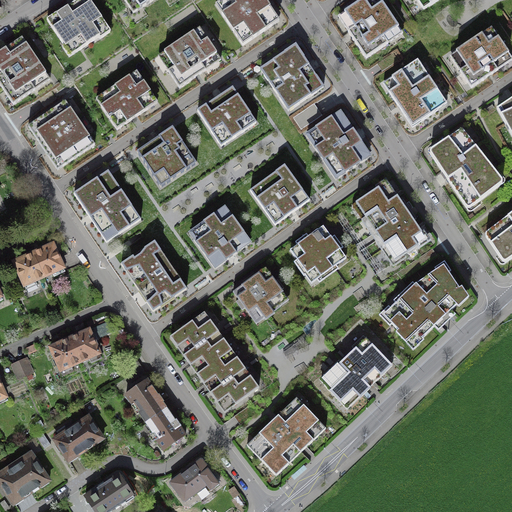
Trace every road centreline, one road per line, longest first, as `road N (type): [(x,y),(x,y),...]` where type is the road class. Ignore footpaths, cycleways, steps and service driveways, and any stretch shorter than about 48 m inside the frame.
road 1 (residential): [(309,20),(48,194)]
road 2 (residential): [(400,157),(144,337)]
road 3 (residential): [(273,511),(502,301)]
road 4 (residential): [(35,511),(107,464),(160,470),(212,436)]
road 5 (residential): [(400,157),(502,301)]
road 6 (residential): [(309,20),(400,157)]
road 7 (residential): [(511,82),(400,157)]
road 8 (residential): [(0,354),(118,300)]
road 9 (residential): [(212,436),(144,337)]
